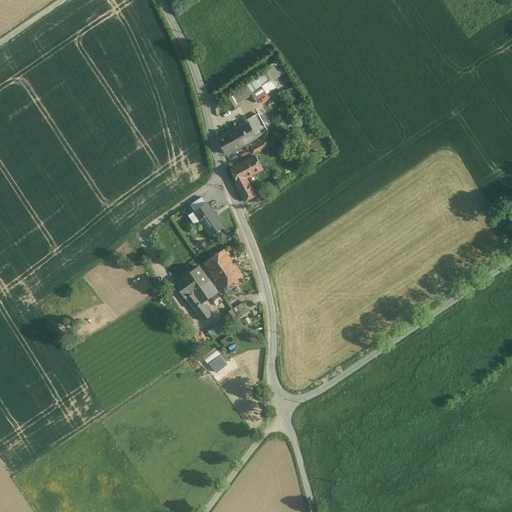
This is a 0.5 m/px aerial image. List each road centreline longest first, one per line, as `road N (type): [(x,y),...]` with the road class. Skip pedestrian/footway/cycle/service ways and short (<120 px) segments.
road 1 (unclassified): [(315,511),(276,389),(268,283),(194,58),(161,0)]
road 2 (track): [(511,261),(284,410),(206,511)]
